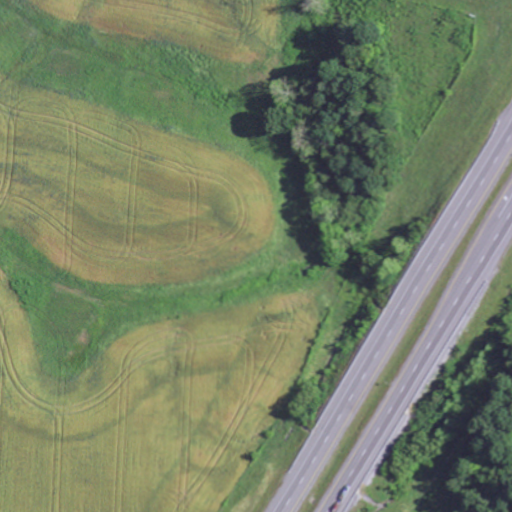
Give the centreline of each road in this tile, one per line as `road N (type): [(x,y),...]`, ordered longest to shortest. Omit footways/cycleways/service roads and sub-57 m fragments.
road 1 (trunk): [(511,130),(278,511)]
road 2 (trunk): [(324,511),(511,206)]
